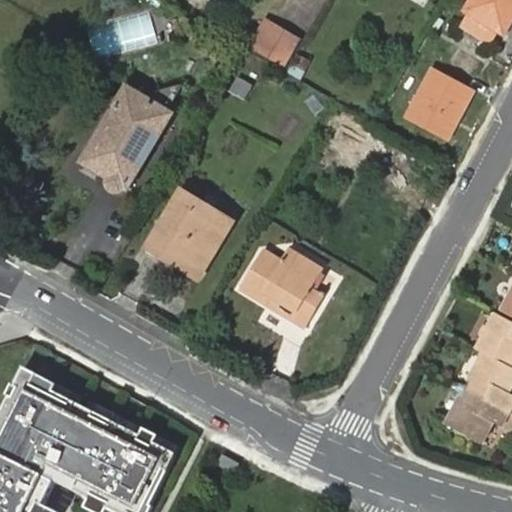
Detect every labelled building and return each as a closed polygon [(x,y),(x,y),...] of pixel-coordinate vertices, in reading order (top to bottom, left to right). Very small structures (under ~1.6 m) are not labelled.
[(511,0),(472,0),(465,12),(468,13),(461,26),(491,45),(498,33),(503,35),(511,19),(511,0)] [(268,20),(250,46),(284,67),(300,39),(268,20)] [(472,94),(432,72),(409,117),(447,140),(472,94)] [(238,81),(231,94),(245,103),(253,89),(238,81)] [(128,91),(89,155),(93,157),(87,166),(129,191),(173,117),(128,91)] [(339,126),(331,140),(357,155),(365,141),(339,126)] [(183,193),(148,252),(165,262),(170,255),(202,273),(227,232),(195,213),(200,203),(183,193)] [(100,232),(123,246),(130,235),(107,221),(100,232)] [(297,313),(293,320),(307,329),(326,296),(314,288),(325,269),(289,248),(278,265),(261,255),(241,289),(269,306),(273,298),(297,313)] [(269,306),(293,320),(297,313),(273,298),(269,306)] [(511,323),(499,317),(480,353),(489,357),(511,369),(511,323)] [(511,415),(511,394),(507,392),(511,384),(511,369),(489,357),(469,393),(511,415)] [(52,511),(53,511),(47,508),(59,484),(114,511),(151,511),(180,457),(158,445),(161,438),(148,431),(144,438),(40,383),(43,377),(29,369),(5,415),(15,420),(0,448),(0,511),(52,511)] [(511,415),(469,393),(450,428),(484,447),(492,431),(488,428),(492,421),(496,424),(511,433),(511,415)] [(488,428),(492,431),(496,424),(492,421),(488,428)]
